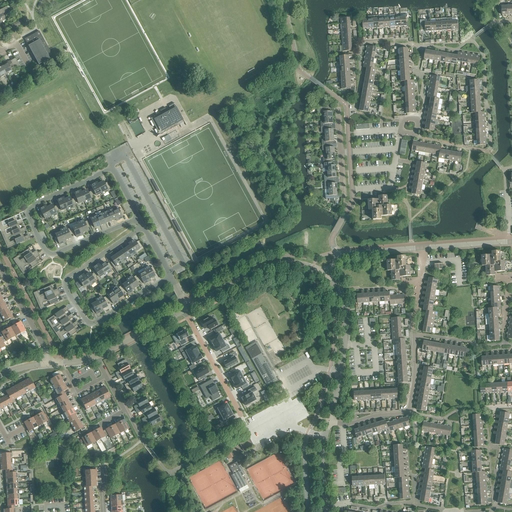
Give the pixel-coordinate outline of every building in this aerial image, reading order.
[(20,20),(11,25),(13,29),(22,24),(20,20)] [(431,31),(430,22),(430,21),(426,21),(426,20),(420,20),(421,31),(425,30),(425,32),(429,32),(429,33),(431,33),(431,31)] [(51,54),(39,31),(24,39),(38,65),(49,59),(48,56),(51,54)] [(5,65),(2,66),(6,75),(12,71),(11,68),(13,67),(10,61),(4,64),(5,65)] [(151,119),(160,135),(184,122),(175,105),(151,119)] [(324,114),(324,118),(332,117),(332,111),(329,111),(328,108),(320,109),(320,115),(324,114)] [(321,126),(321,127),(330,127),(329,124),(333,123),(332,117),(324,118),(324,121),(320,122),(321,126)] [(325,132),(325,136),(334,135),(333,129),(330,129),(330,127),(321,127),(321,133),(325,132)] [(322,140),(322,145),(331,145),(331,142),(334,141),(334,135),(325,136),(325,139),(322,140)] [(411,150),(419,152),(420,143),(416,142),(417,141),(413,140),(413,141),(411,150)] [(419,152),(425,153),(427,144),(423,143),(423,142),(420,142),(420,143),(419,152)] [(425,153),(432,154),(434,145),(430,145),(430,143),(427,143),(427,144),(425,153)] [(432,154),(439,155),(440,150),(441,149),(441,147),(437,146),(437,145),(434,144),(434,145),(432,154)] [(326,150),(326,154),(335,153),(334,147),(331,147),(331,145),(322,145),(322,151),(326,150)] [(323,158),(323,163),(332,162),(332,160),(335,159),(335,153),(326,154),(327,157),(323,158)] [(327,168),(327,172),(336,171),(336,165),(332,165),(332,162),(323,163),(323,164),(323,169),(327,168)] [(324,176),(324,181),(333,180),(333,178),(336,177),(336,171),(327,172),(328,175),(324,176)] [(328,186),(329,190),(337,189),(337,183),(333,183),(333,180),(324,181),(325,186),(328,186)] [(103,182),(97,184),(97,185),(102,193),(101,193),(102,195),(108,192),(107,190),(110,188),(107,183),(104,184),(103,182)] [(89,190),(90,192),(92,196),(95,194),(96,196),(101,193),(102,193),(97,185),(97,184),(96,183),(91,186),(92,188),(89,190)] [(337,189),(329,190),(329,193),(325,194),(325,199),(334,199),(334,196),(338,195),(337,189)] [(87,190),(81,193),(84,201),(85,203),(91,201),(90,199),(93,198),(92,196),(90,192),(88,193),(87,190)] [(72,197),(73,199),(75,203),(78,202),(79,204),(84,201),(81,193),(80,191),(74,193),(75,196),(72,197)] [(368,200),(368,204),(370,204),(370,207),(368,207),(369,210),(372,210),(372,213),(374,213),(374,215),(373,215),(373,220),(381,219),(381,215),(383,214),(383,216),(392,216),(392,211),(390,211),(390,209),(391,209),(391,205),(388,205),(387,202),(386,202),(386,200),(387,200),(387,196),(379,196),(379,201),(377,201),(377,199),(368,200)] [(69,197),(64,200),(67,208),(68,210),(74,208),(73,206),(76,205),(75,203),(73,199),(71,200),(69,197)] [(55,204),(56,206),(58,210),(61,209),(62,211),(67,208),(64,200),(63,198),(57,200),(58,203),(55,204)] [(52,205),(46,208),(51,216),(50,216),(51,218),(57,215),(56,213),(59,212),(58,210),(56,206),(53,207),(52,205)] [(46,208),(45,206),(40,209),(41,211),(38,213),(42,219),(44,217),(45,219),(50,216),(51,216),(46,208)] [(117,207),(112,210),(116,219),(115,219),(116,221),(122,219),(121,216),(123,215),(121,208),(118,210),(117,207)] [(112,210),(107,212),(110,221),(115,219),(116,219),(112,210)] [(107,212),(101,214),(105,223),(110,221),(107,212)] [(101,214),(96,216),(100,226),(105,223),(101,214)] [(1,222),(0,222),(0,231),(0,232),(18,225),(22,223),(23,223),(21,219),(17,221),(15,216),(7,219),(9,224),(3,226),(1,222)] [(100,226),(96,216),(90,219),(91,219),(88,220),(90,226),(93,225),(94,228),(100,226)] [(77,223),(78,225),(82,233),(88,231),(87,228),(89,227),(87,221),(84,222),(83,220),(77,223)] [(26,231),(25,227),(20,229),(18,225),(0,232),(4,240),(22,233),(26,231)] [(73,229),(70,230),(72,234),(73,236),(76,235),(77,238),(83,235),(82,233),(78,225),(72,227),(73,229)] [(60,230),(61,232),(65,240),(70,238),(69,236),(72,234),(70,230),(70,228),(67,229),(66,228),(60,230)] [(61,232),(55,234),(56,236),(53,237),(56,244),(59,242),(60,245),(66,242),(65,240),(61,232)] [(7,248),(29,239),(28,235),(24,237),(22,233),(4,240),(7,248)] [(129,244),(130,245),(134,252),(135,252),(139,249),(139,248),(142,247),(138,241),(135,243),(134,240),(129,244)] [(130,245),(125,248),(131,257),(136,253),(135,252),(134,252),(130,245)] [(125,248),(120,252),(126,260),(131,257),(125,248)] [(17,257),(13,259),(18,267),(38,253),(36,251),(32,253),(29,249),(22,253),(25,257),(19,261),(17,257)] [(497,272),(505,271),(505,267),(504,267),(503,265),(505,264),(504,261),(501,261),(501,258),(499,258),(499,256),(500,256),(500,251),(492,252),(492,257),(490,257),(490,255),(481,256),(481,260),(483,260),(483,262),(482,263),(482,266),(485,266),(486,269),(487,269),(487,271),(486,271),(486,276),(495,275),(494,270),(496,270),(497,272)] [(120,252),(116,255),(121,263),(126,260),(120,252)] [(38,253),(18,267),(23,274),(27,272),(24,268),(29,264),(32,268),(39,263),(36,259),(40,256),(38,253)] [(121,263),(116,255),(111,258),(113,261),(110,262),(114,268),(116,266),(117,267),(121,263)] [(402,277),(411,276),(410,272),(409,272),(409,269),(410,269),(410,266),(406,266),(406,263),(405,263),(405,261),(406,261),(406,256),(397,257),(397,262),(395,262),(395,260),(387,261),(387,265),(388,265),(388,267),(387,267),(387,271),(391,271),(391,274),(392,274),(392,276),(391,276),(392,281),(400,280),(400,275),(402,275),(402,277)] [(105,263),(100,266),(99,266),(105,274),(104,274),(106,276),(111,272),(110,270),(112,269),(109,263),(106,265),(105,263)] [(92,272),(93,273),(96,277),(98,276),(99,277),(104,274),(105,274),(99,266),(100,266),(98,264),(93,268),(95,270),(92,272)] [(143,270),(144,271),(149,279),(154,276),(153,274),(156,273),(152,267),(150,268),(149,266),(143,270)] [(140,276),(137,278),(139,281),(140,283),(143,282),(144,284),(150,281),(149,279),(144,271),(139,274),(140,276)] [(89,273),(84,276),(89,284),(90,286),(96,282),(94,281),(97,279),(96,277),(93,273),(91,275),(89,273)] [(84,276),(83,275),(78,278),(79,280),(77,282),(81,288),(83,286),(84,288),(89,284),(84,276)] [(126,280),(128,281),(133,289),(138,285),(137,283),(139,281),(137,278),(135,276),(133,278),(132,276),(126,280)] [(124,286),(121,288),(124,292),(125,294),(128,292),(129,294),(134,290),(133,289),(128,281),(123,285),(124,286)] [(37,291),(33,293),(37,301),(59,292),(58,289),(53,291),(51,286),(43,289),(45,293),(39,296),(37,291)] [(111,290),(112,292),(113,292),(118,299),(123,296),(121,294),(124,292),(121,288),(120,286),(118,288),(117,286),(111,290)] [(59,292),(37,301),(40,310),(44,308),(43,303),(48,301),(50,305),(58,302),(56,297),(60,295),(59,292)] [(108,297),(106,298),(109,303),(109,304),(112,302),(114,305),(119,301),(118,299),(113,292),(112,292),(107,295),(108,297)] [(96,300),(97,302),(97,301),(101,310),(102,309),(107,307),(106,304),(109,303),(106,298),(105,297),(102,298),(101,297),(96,300)] [(97,301),(97,302),(92,304),(92,306),(90,308),(93,314),(96,312),(97,314),(103,311),(102,309),(101,310),(97,301)] [(0,313),(1,316),(10,312),(10,311),(8,309),(11,308),(10,305),(0,310),(0,313)] [(51,328),(67,317),(64,313),(68,310),(66,307),(46,320),(51,328)] [(10,312),(1,316),(4,321),(9,318),(11,320),(15,318),(13,316),(11,314),(12,313),(11,311),(10,311),(10,312)] [(73,317),(71,314),(67,317),(51,328),(56,335),(72,324),(69,320),(73,317)] [(210,317),(200,322),(204,329),(207,327),(209,329),(217,325),(214,319),(212,320),(210,317)] [(16,321),(14,322),(20,333),(25,331),(20,322),(17,323),(16,321)] [(72,324),(56,335),(61,343),(65,340),(63,336),(68,332),(71,336),(77,332),(74,327),(78,324),(76,321),(76,322),(72,324)] [(13,326),(11,327),(16,336),(20,333),(14,322),(12,323),(13,326)] [(7,326),(4,327),(11,339),(16,336),(11,327),(8,329),(7,326)] [(3,336),(0,337),(3,343),(11,339),(4,327),(2,328),(4,331),(1,332),(3,336)] [(176,335),(175,335),(181,346),(187,343),(184,338),(188,336),(185,330),(184,331),(183,330),(180,332),(176,335),(176,334),(176,335)] [(220,334),(209,339),(211,344),(212,343),(213,345),(223,340),(220,334)] [(223,340),(213,345),(214,347),(214,348),(216,352),(220,349),(222,353),(230,348),(228,345),(226,346),(223,340)] [(255,345),(246,350),(256,368),(266,386),(275,381),(255,345)] [(184,346),(179,349),(181,352),(184,351),(184,352),(188,358),(197,353),(198,353),(197,350),(195,346),(187,351),(184,346)] [(231,358),(223,362),(226,369),(237,363),(234,357),(236,355),(235,352),(229,355),(231,358)] [(197,353),(188,358),(191,364),(202,358),(199,354),(199,355),(197,353)] [(125,360),(117,364),(119,367),(117,368),(121,374),(130,369),(127,363),(125,360)] [(205,366),(194,372),(199,381),(204,379),(202,376),(208,373),(205,366)] [(121,374),(117,376),(119,380),(123,377),(124,381),(127,380),(126,380),(134,376),(130,369),(121,374)] [(240,371),(229,377),(232,381),(232,380),(233,382),(243,377),(240,371)] [(254,372),(250,374),(255,383),(259,381),(254,372)] [(134,376),(126,380),(127,380),(130,386),(139,381),(136,374),(134,376)] [(49,380),(52,385),(61,380),(62,380),(65,378),(64,376),(61,377),(59,375),(49,380)] [(243,377),(233,382),(234,384),(234,385),(236,389),(241,386),(242,389),(248,386),(243,377)] [(29,378),(25,380),(25,381),(25,382),(30,390),(29,390),(30,391),(35,388),(29,378)] [(25,380),(20,383),(20,384),(25,392),(25,393),(25,394),(30,391),(29,390),(30,390),(25,382),(25,381),(25,380)] [(52,385),(54,390),(64,385),(65,384),(68,383),(66,381),(64,382),(62,380),(61,380),(52,385)] [(204,383),(199,386),(203,393),(209,390),(211,395),(210,396),(210,397),(212,401),(220,397),(217,393),(219,392),(215,385),(212,387),(211,384),(212,384),(210,380),(204,383)] [(139,381),(130,386),(133,392),(143,387),(139,381)] [(20,383),(15,386),(16,387),(15,387),(20,395),(20,396),(25,394),(25,393),(25,392),(20,384),(20,383)] [(54,390),(59,397),(64,394),(64,395),(65,394),(64,391),(67,389),(65,384),(64,385),(54,390)] [(102,388),(100,389),(100,390),(105,400),(110,397),(103,384),(101,385),(102,388)] [(15,386),(10,388),(11,389),(15,398),(16,399),(20,396),(20,395),(15,387),(16,387),(15,386)] [(97,390),(95,392),(95,393),(100,402),(105,400),(100,390),(100,389),(98,386),(96,388),(97,390)] [(245,397),(242,398),(243,401),(243,402),(245,406),(246,405),(246,406),(250,404),(250,403),(255,400),(252,393),(257,391),(255,387),(248,391),(250,394),(247,395),(245,396),(245,397)] [(5,391),(7,395),(8,395),(11,401),(16,399),(15,398),(11,389),(10,388),(5,391)] [(93,393),(90,394),(91,395),(96,405),(100,402),(95,393),(95,392),(93,389),(91,390),(93,393)] [(264,391),(260,393),(265,402),(269,400),(264,391)] [(88,396),(85,397),(86,398),(91,407),(96,405),(91,395),(90,394),(89,392),(86,393),(88,396)] [(1,395),(3,397),(7,406),(12,403),(11,401),(8,395),(7,395),(5,396),(3,393),(1,395)] [(56,399),(58,404),(67,399),(67,400),(68,399),(71,398),(69,395),(67,397),(65,394),(64,395),(64,394),(59,397),(56,399)] [(86,398),(85,397),(84,394),(82,395),(83,398),(80,400),(86,410),(91,407),(86,398)] [(136,401),(139,408),(148,403),(145,396),(136,401)] [(58,404),(61,409),(69,404),(70,404),(73,402),(72,400),(69,401),(68,399),(67,400),(67,399),(58,404)] [(143,415),(145,413),(152,409),(148,403),(139,408),(143,415)] [(61,409),(64,413),(72,409),(73,408),(76,407),(75,405),(72,406),(70,404),(69,404),(61,409)] [(219,405),(215,407),(219,415),(229,409),(230,408),(228,405),(227,405),(226,404),(220,407),(219,405)] [(64,413),(66,418),(74,413),(75,414),(76,413),(78,412),(77,409),(74,411),(73,408),(72,409),(64,413)] [(143,423),(148,420),(157,415),(154,408),(152,409),(145,413),(147,417),(146,418),(145,417),(141,419),(143,423)] [(229,409),(219,415),(224,423),(227,421),(226,418),(232,415),(232,414),(233,413),(231,410),(230,410),(229,409)] [(39,411),(36,412),(43,424),(48,421),(43,412),(40,414),(39,411)] [(36,416),(33,417),(38,426),(43,424),(36,412),(34,413),(36,416)] [(69,423),(70,422),(81,416),(80,414),(77,416),(76,413),(75,414),(74,413),(66,418),(69,423)] [(157,415),(148,420),(152,426),(161,421),(157,415)] [(29,416),(27,417),(33,429),(38,426),(33,417),(30,419),(29,416)] [(70,422),(72,427),(81,422),(79,420),(82,418),(81,416),(70,422)] [(33,429),(27,417),(25,418),(26,421),(24,422),(28,431),(33,429)] [(399,418),(400,419),(402,428),(409,426),(408,422),(407,417),(403,418),(403,417),(399,418)] [(120,418),(118,419),(124,431),(129,428),(124,419),(122,421),(120,418)] [(118,423),(115,424),(120,433),(124,431),(118,419),(116,420),(118,423)] [(393,420),(393,421),(396,430),(402,428),(400,419),(396,420),(396,419),(393,420)] [(373,421),(374,424),(375,423),(378,432),(383,430),(380,422),(376,423),(375,420),(373,421)] [(368,422),(369,425),(370,425),(372,434),(378,432),(375,423),(374,424),(371,425),(370,421),(368,422)] [(389,421),(386,422),(388,429),(389,432),(396,430),(393,421),(389,422),(389,421)] [(422,431),(429,432),(430,423),(427,423),(427,421),(424,421),(423,422),(422,431)] [(81,422),(72,427),(75,432),(80,429),(81,431),(85,429),(84,427),(83,427),(82,425),(83,424),(82,422),(81,422)] [(429,432),(436,433),(437,424),(433,424),(434,423),(430,422),(430,423),(429,432)] [(111,423),(109,424),(115,436),(120,433),(115,424),(112,426),(111,423)] [(363,424),(364,427),(365,427),(367,435),(372,434),(370,425),(369,425),(366,426),(365,423),(363,424)] [(436,433),(443,435),(444,426),(440,425),(441,424),(437,423),(437,424),(436,433)] [(108,428),(105,430),(108,435),(110,439),(115,436),(109,424),(107,425),(108,428)] [(358,425),(359,429),(360,428),(362,437),(367,435),(365,427),(364,427),(361,428),(360,425),(358,425)] [(444,425),(444,426),(443,435),(450,436),(451,427),(447,426),(448,425),(444,425)] [(96,426),(94,427),(101,439),(108,435),(105,430),(103,431),(101,427),(100,428),(98,429),(96,426)] [(94,431),(91,433),(96,442),(101,439),(94,427),(92,429),(94,431)] [(87,431),(85,433),(91,444),(96,442),(91,433),(88,434),(87,431)] [(91,444),(85,433),(83,434),(84,436),(81,438),(86,447),(91,444)] [(233,474),(231,475),(240,493),(248,488),(241,476),(244,474),(237,462),(229,466),(233,474)] [(5,470),(5,473),(13,473),(12,464),(11,464),(1,465),(1,464),(0,465),(1,470),(5,470)]
